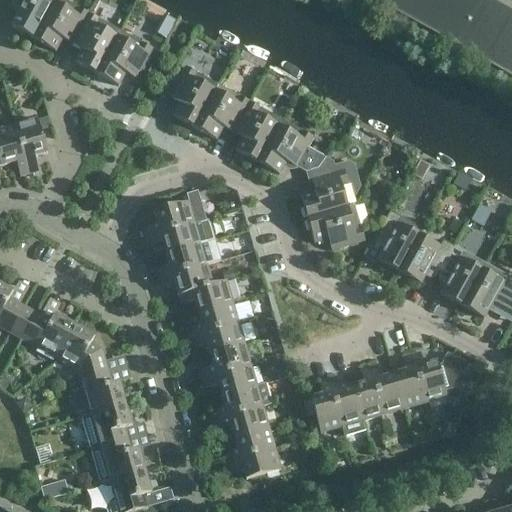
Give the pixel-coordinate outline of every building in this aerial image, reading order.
[(14,3),(10,10),(20,16),(13,29),(35,41),(57,0),(10,0),(10,1),(14,3)] [(90,15),(62,0),(57,0),(35,41),(56,53),(64,40),(73,45),(90,15)] [(511,13),(487,0),(379,0),(378,3),(511,78),(511,13)] [(122,32),(90,15),(73,45),(83,51),(76,64),(97,76),(122,32)] [(122,32),(97,76),(119,88),(127,74),(137,80),(154,50),(142,44),(122,32)] [(173,118),(195,130),(219,86),(187,69),(170,99),(180,105),(173,118)] [(219,86),(195,130),(217,142),(225,128),(234,134),(251,104),(219,86)] [(251,104),(234,134),(244,139),(237,152),(258,165),(282,122),(251,104)] [(39,120),(17,126),(31,175),(40,172),(36,158),(49,155),(39,120)] [(282,122),(258,165),(280,177),(287,164),(298,170),(300,166),(310,172),(317,170),(325,159),(309,150),(315,140),(282,122)] [(17,126),(0,131),(0,146),(6,167),(17,164),(21,178),(31,175),(17,126)] [(316,193),(302,197),(308,221),(356,207),(355,204),(355,203),(354,198),(359,188),(353,166),(347,163),(333,167),(332,164),(325,159),(317,170),(310,172),(316,193)] [(147,239),(196,225),(207,222),(199,193),(187,196),(189,203),(155,213),(158,226),(145,230),(147,239)] [(494,206),(476,209),(479,224),(497,221),(494,206)] [(356,207),(308,221),(315,245),(329,241),(333,252),(366,243),(356,207)] [(391,212),(365,259),(376,265),(378,261),(399,273),(423,230),(391,212)] [(196,225),(147,239),(150,248),(164,244),(167,256),(202,246),(196,225)] [(421,235),(399,273),(421,285),(429,272),(438,277),(455,247),(444,241),(441,246),(421,235)] [(156,272),(159,281),(208,267),(202,246),(167,256),(171,268),(156,272)] [(486,265),(455,247),(438,277),(448,282),(441,296),(462,308),(486,265)] [(511,278),(486,265),(462,308),(484,320),(489,311),(511,323),(511,278)] [(208,267),(159,281),(162,290),(176,286),(179,296),(214,286),(208,267)] [(232,271),(222,274),(224,282),(234,280),(232,271)] [(214,286),(179,296),(182,307),(196,303),(199,314),(234,304),(228,283),(214,287),(214,286)] [(0,286),(0,327),(10,333),(21,339),(35,314),(8,300),(12,293),(0,286)] [(189,330),(191,339),(240,325),(234,304),(199,314),(202,326),(189,330)] [(35,314),(21,339),(37,347),(36,349),(56,360),(74,327),(54,316),(50,323),(35,314)] [(240,325),(191,339),(194,349),(208,345),(211,356),(246,346),(240,325)] [(74,327),(56,360),(75,371),(77,371),(81,382),(108,374),(101,351),(90,345),(94,338),(74,327)] [(201,372),(203,381),(252,367),(246,346),(211,356),(214,368),(201,372)] [(421,354),(412,356),(426,405),(448,399),(446,392),(456,390),(468,366),(448,355),(443,366),(439,368),(438,364),(425,367),(421,354)] [(407,373),(395,376),(405,411),(426,405),(412,356),(403,359),(407,373)] [(371,368),(385,417),(405,411),(395,376),(384,379),(380,366),(371,368)] [(252,367),(203,381),(206,390),(220,386),(223,398),(258,388),(252,367)] [(366,385),(354,388),(364,423),(385,417),(371,368),(362,371),(366,385)] [(288,371),(276,374),(278,382),(290,378),(288,371)] [(84,394),(82,395),(89,416),(125,406),(119,384),(111,386),(108,374),(81,382),(84,394)] [(338,377),(329,380),(343,429),(340,430),(343,439),(365,433),(362,423),(364,423),(354,388),(342,391),(338,377)] [(8,385),(0,381),(0,380),(0,391),(4,394),(8,385)] [(343,429),(329,380),(320,383),(324,396),(311,400),(321,435),(343,429)] [(212,413),(215,422),(264,408),(271,406),(265,386),(258,388),(223,398),(227,409),(212,413)] [(296,388),(290,389),(286,395),(289,401),(299,398),(296,388)] [(33,408),(26,398),(16,405),(23,414),(33,408)] [(89,416),(80,419),(90,452),(127,441),(124,430),(131,427),(125,406),(89,416)] [(264,408),(215,422),(218,432),(232,428),(235,439),(270,429),(264,408)] [(238,451),(225,455),(227,464),(276,450),(270,429),(235,439),(238,451)] [(127,441),(90,452),(100,486),(103,485),(144,473),(138,451),(131,453),(127,441)] [(276,450),(227,464),(230,473),(244,469),(247,481),(282,471),(277,454),(285,452),(284,448),(276,450)] [(52,457),(38,461),(40,466),(53,462),(52,457)] [(52,484),(48,469),(38,472),(43,487),(52,484)] [(144,473),(103,485),(108,502),(104,503),(107,511),(137,511),(148,509),(144,496),(151,494),(144,473)] [(43,487),(46,500),(70,495),(66,481),(43,487)]
